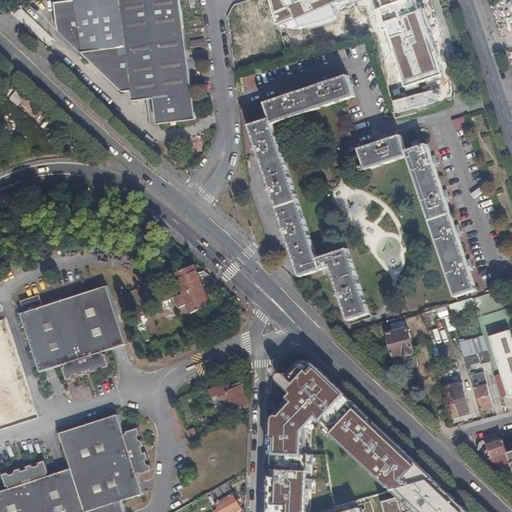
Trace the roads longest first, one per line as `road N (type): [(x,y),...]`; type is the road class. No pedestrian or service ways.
road 1 (motorway): [(0,183),(38,168),(77,169),(124,184),(257,286)]
road 2 (primary): [(0,40),(186,206)]
road 3 (unclassified): [(186,206),(228,146),(212,6)]
road 4 (primary): [(307,330),(443,455)]
road 5 (unclassified): [(256,511),(261,346)]
road 6 (primary): [(511,137),(464,0)]
